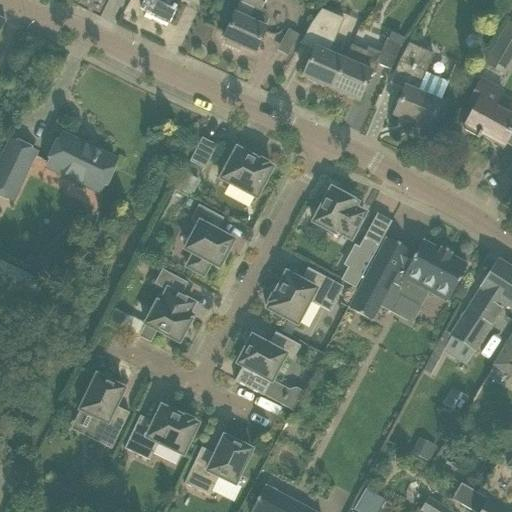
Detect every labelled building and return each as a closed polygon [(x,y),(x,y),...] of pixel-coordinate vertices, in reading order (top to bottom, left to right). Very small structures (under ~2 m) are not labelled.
[(83,0),(82,2),(100,10),(104,0),(83,0)] [(145,0),(141,10),(156,17),(153,22),(166,28),(178,0),(145,0)] [(264,0),(240,0),(240,2),(241,3),(235,16),(234,15),(223,39),(254,53),(269,20),(266,12),(261,9),(264,0)] [(302,77),(332,90),(344,62),(329,55),(344,19),(321,9),(310,25),(299,43),(314,49),(302,77)] [(511,58),(511,26),(506,23),(485,61),(504,72),(511,58)] [(278,49),(288,54),(298,34),(289,29),(278,49)] [(400,45),(403,39),(389,34),(387,40),(400,45)] [(344,62),(332,90),(358,101),(369,74),(373,75),(377,65),(390,70),(400,45),(387,40),(381,54),(368,48),(365,54),(350,48),(344,62)] [(429,131),(441,102),(449,84),(425,73),(433,54),(408,44),(397,63),(389,83),(404,89),(393,116),(413,124),(415,121),(429,127),(428,130),(429,131)] [(511,128),(511,118),(493,108),(502,92),(481,81),(469,102),(476,106),(465,127),(466,127),(464,130),(476,137),(479,139),(481,136),(502,147),(505,143),(511,146),(511,128),(511,129),(511,128)] [(61,136),(47,167),(100,192),(114,161),(61,136)] [(216,146),(202,138),(189,162),(204,170),(216,146)] [(0,195),(12,201),(36,153),(10,141),(0,162),(0,195)] [(236,150),(220,180),(255,199),(271,169),(269,167),(268,164),(260,160),(257,161),(236,150)] [(197,182),(185,175),(178,188),(191,195),(197,182)] [(338,191),(335,192),(330,190),(312,223),(339,237),(340,235),(350,240),(365,214),(354,208),(357,204),(347,199),(347,196),(338,191)] [(198,206),(190,221),(198,225),(184,250),(193,255),(186,267),(203,276),(209,264),(218,268),(220,265),(223,264),(227,256),(226,253),(232,241),(216,232),(223,219),(198,206)] [(391,222),(377,214),(364,238),(379,246),(391,222)] [(386,238),(348,309),(372,322),(380,307),(391,313),(399,297),(420,308),(428,292),(447,303),(467,265),(450,256),(451,254),(441,249),(440,250),(422,241),(414,257),(408,254),(410,251),(386,238)] [(359,248),(373,256),(379,246),(364,238),(359,248)] [(0,303),(23,315),(40,280),(0,261),(0,303)] [(451,336),(458,340),(475,351),(505,305),(511,310),(511,309),(511,269),(498,261),(469,306),(470,307),(451,336)] [(355,289),(363,275),(349,267),(341,281),(355,289)] [(267,304),(268,307),(266,310),(296,326),(309,302),(329,312),(343,287),(307,269),(300,282),(285,274),(274,295),(271,295),(267,304)] [(138,337),(150,343),(156,331),(178,343),(181,338),(184,337),(188,329),(187,326),(192,317),(188,314),(193,304),(180,297),(187,284),(162,270),(154,285),(166,291),(161,300),(159,299),(138,337)] [(108,321),(120,327),(126,316),(115,310),(108,321)] [(268,347),(251,338),(245,350),(242,350),(237,359),(238,362),(237,365),(243,368),(236,382),(263,397),(284,357),(292,361),(300,346),(275,333),(268,347)] [(511,334),(493,367),(511,378),(511,334)] [(95,418),(86,437),(111,449),(129,413),(115,407),(123,390),(111,384),(110,381),(102,377),(99,378),(96,377),(79,411),(95,418)] [(288,390),(280,404),(292,411),(304,390),(298,387),(288,390)] [(185,417),(181,418),(161,408),(153,423),(140,416),(124,449),(149,461),(158,444),(182,456),(197,425),(194,424),(193,421),(185,417)] [(511,437),(478,494),(509,511),(511,511),(511,437)] [(209,497),(218,478),(234,485),(239,474),(250,451),(247,450),(246,447),(238,443),(235,444),(223,438),(215,455),(201,448),(184,484),(209,497)] [(427,462),(434,446),(418,438),(410,454),(427,462)] [(97,488),(86,483),(80,497),(91,502),(97,488)] [(509,511),(478,494),(460,484),(451,500),(473,511),(509,511)] [(298,511),(262,493),(252,511),(298,511)] [(423,511),(452,511),(428,497),(420,510),(423,511)]
